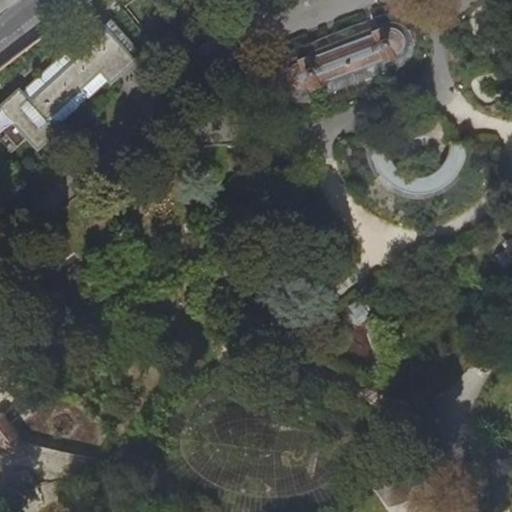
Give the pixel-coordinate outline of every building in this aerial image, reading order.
[(18,93),(0,109),(0,112),(10,123),(0,131),(0,142),(11,154),(26,141),(37,153),(56,135),(53,131),(106,81),(109,85),(121,73),(133,63),(126,56),(134,49),(108,22),(100,28),(94,22),(71,43),(74,46),(21,97),(18,93)] [(298,64),(299,66),(295,67),(293,69),(290,72),(288,76),(287,80),(287,83),(288,87),(290,90),(292,93),(295,95),(298,96),(302,97),(307,97),(311,95),(312,98),(320,95),(319,93),(383,67),(384,69),(392,66),(392,64),(395,62),(398,60),(401,58),(403,54),(404,50),(404,46),(403,42),(401,39),(399,36),(396,34),(392,33),(388,32),(384,32),(380,34),(378,31),(370,35),(371,37),(308,63),(306,60),(298,64)] [(387,144),(368,145),(368,147),(371,147),(371,151),(372,156),(373,160),(375,164),(377,168),(379,172),(382,176),(385,179),(388,182),(392,185),(396,187),(399,189),(404,191),(409,192),(415,192),(421,193),(426,192),(431,191),(435,190),(439,188),(444,186),(448,182),(452,180),(455,176),(459,172),(461,167),(464,163),(465,159),(466,155),(467,150),(467,146),(468,146),(467,143),(450,143),(449,146),(451,146),(451,150),(449,155),(447,160),(445,165),(441,168),(436,172),(431,175),(425,176),(419,177),(413,176),(408,175),(404,173),(399,170),(396,167),(393,163),(390,159),(388,154),(387,149),(387,144)] [(511,245),(506,249),(508,253),(499,258),(504,269),(511,264),(511,245)] [(358,303),(350,308),(356,318),(357,318),(359,321),(364,318),(362,315),(363,314),(362,312),(366,310),(362,303),(359,305),(358,303)] [(403,336),(395,344),(400,350),(409,342),(403,336)] [(2,413),(0,415),(0,444),(5,440),(11,448),(23,437),(2,413)] [(155,468),(144,464),(143,465),(140,465),(137,467),(135,469),(134,472),(134,474),(134,477),(135,480),(137,482),(140,483),(151,486),(155,468)] [(377,464),(376,467),(381,474),(376,477),(395,504),(399,501),(402,506),(405,504),(404,502),(406,500),(405,499),(406,496),(405,490),(403,486),(401,482),(399,477),(395,474),(391,471),(387,470),(382,464),(377,464)]
